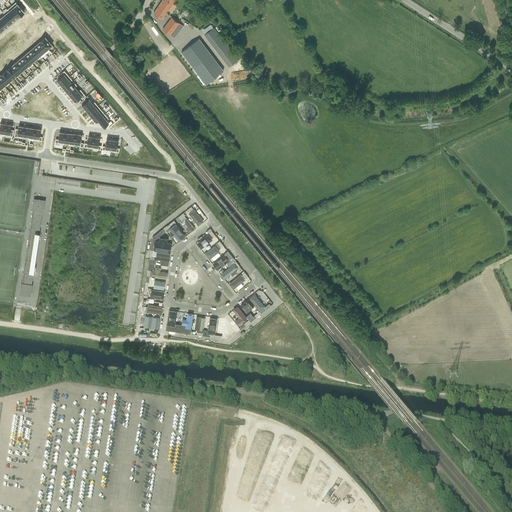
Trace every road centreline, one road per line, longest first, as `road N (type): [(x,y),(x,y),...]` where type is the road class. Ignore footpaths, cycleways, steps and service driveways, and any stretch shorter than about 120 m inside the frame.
road 1 (track): [(403,389),(334,379),(302,360),(0,323)]
road 2 (residential): [(213,221),(180,178),(46,157)]
road 3 (track): [(91,64),(172,175)]
road 4 (tertiary): [(511,71),(403,0)]
